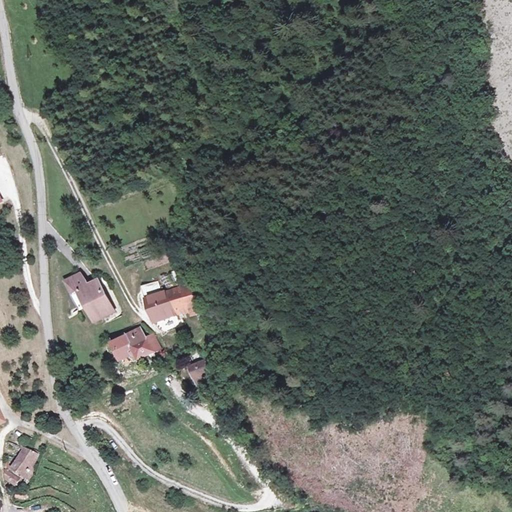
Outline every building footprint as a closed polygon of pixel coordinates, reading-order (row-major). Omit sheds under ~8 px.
[(83,269),(63,280),(79,312),(89,307),(98,324),(121,312),(100,273),(89,279),(83,269)] [(157,279),(141,286),(159,327),(204,307),(193,280),(163,293),(157,279)] [(141,329),(124,337),(139,368),(165,355),(156,337),(147,341),(141,329)] [(206,361),(188,368),(197,391),(215,384),(206,361)] [(35,459),(19,453),(11,472),(30,481),(35,459)] [(21,481),(10,477),(8,484),(18,488),(21,481)]
